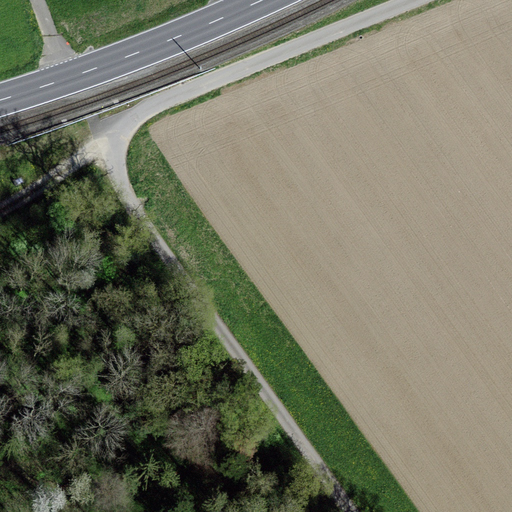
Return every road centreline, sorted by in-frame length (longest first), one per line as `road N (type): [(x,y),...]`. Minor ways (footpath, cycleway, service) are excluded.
road 1 (track): [(352,511),(97,138)]
road 2 (track): [(417,0),(97,138)]
road 3 (secondary): [(0,99),(67,80),(260,0)]
road 4 (track): [(0,215),(97,138)]
